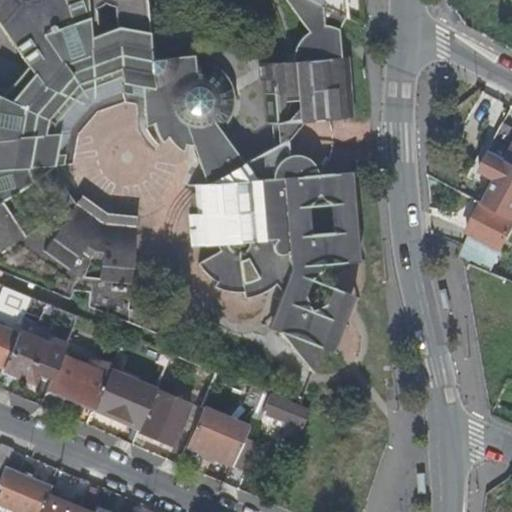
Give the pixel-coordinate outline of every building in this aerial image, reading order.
[(41,153),(38,154),(35,153),(44,167),(72,164),(77,135),(96,112),(124,102),(143,105),(145,127),(154,123),(155,130),(158,138),(162,142),(167,137),(171,143),(177,148),(183,152),(185,145),(192,145),(206,184),(223,182),(222,172),(234,171),(233,169),(233,165),(233,164),(233,160),(234,156),(236,152),(226,125),(231,119),(233,113),(235,107),(235,98),(233,89),(232,85),(228,77),(222,71),(218,68),(214,65),(206,88),(210,91),(213,95),(214,98),(214,101),(214,103),(213,104),(212,106),(211,108),(210,110),(208,111),(204,113),(198,112),(188,133),(187,132),(186,131),(184,131),(183,130),(182,130),(181,129),(180,128),(179,128),(179,127),(178,126),(177,125),(176,124),(175,124),(174,123),(174,122),(173,121),(172,121),(172,120),(171,119),(170,117),(169,115),(168,113),(167,111),(167,109),(166,106),(166,104),(166,102),(166,99),(166,97),(166,95),(166,93),(162,92),(163,88),(164,83),(166,79),(170,74),(173,71),(175,68),(180,65),(184,63),(187,61),(192,60),(194,59),(194,55),(151,59),(144,0),(0,0),(0,28),(27,67),(5,93),(0,90),(0,95),(43,117),(36,130),(41,131),(46,133),(48,136),(49,138),(50,141),(49,144),(47,149),(44,152),(43,153),(41,153)] [(343,18),(307,0),(283,0),(287,5),(317,18),(339,26),(343,18)] [(307,0),(343,18),(341,0),(307,0)] [(333,33),(335,34),(339,26),(317,18),(313,30),(314,32),(316,31),(320,30),(325,29),(326,32),(329,32),(333,33)] [(265,64),(271,125),(277,124),(305,122),(319,107),(329,97),(335,94),(339,89),(340,82),(338,75),(342,75),(339,41),(337,36),(335,34),(333,33),(329,32),(326,32),(325,29),(320,30),(316,31),(314,32),(313,30),(312,29),(306,33),(296,44),(292,56),(292,62),(265,64)] [(214,65),(215,61),(214,61),(212,60),(207,59),(202,59),(196,59),(194,59),(192,60),(187,61),(184,63),(180,65),(175,68),(173,71),(170,74),(166,79),(164,83),(163,88),(162,92),(166,93),(166,95),(166,97),(166,99),(166,102),(166,104),(166,106),(167,109),(167,111),(168,113),(169,115),(170,117),(171,119),(172,120),(172,121),(173,121),(174,122),(174,123),(175,124),(176,124),(177,125),(178,126),(179,127),(179,128),(180,128),(181,129),(182,130),(183,130),(184,131),(186,131),(187,132),(188,133),(198,112),(204,113),(208,111),(210,110),(211,108),(212,106),(213,104),(214,103),(214,101),(214,98),(213,95),(210,91),(206,88),(214,65)] [(0,225),(7,225),(15,219),(4,202),(48,173),(44,167),(35,153),(38,154),(41,153),(43,153),(44,152),(47,149),(49,144),(50,141),(49,138),(48,136),(46,133),(41,131),(36,130),(43,117),(0,95),(0,225)] [(305,122),(277,124),(279,145),(273,148),(274,149),(275,150),(276,152),(277,155),(278,157),(279,162),(280,161),(282,160),(283,159),(285,158),(287,157),(289,156),(287,141),(305,122)] [(511,130),(502,126),(490,150),(509,160),(511,154),(511,130)] [(254,295),(266,290),(275,283),(281,292),(289,301),(277,331),(311,372),(324,340),(300,314),(305,308),(300,304),(305,299),(300,295),(304,290),(300,287),(301,286),(329,263),(285,218),(289,215),(285,210),(288,207),(284,203),(287,200),(288,200),(290,200),(291,201),(293,200),(294,200),(295,200),(296,199),(298,198),(299,197),(300,196),(300,195),(301,194),(301,192),(301,191),(301,189),(301,188),(301,186),(300,185),(302,184),(303,184),(303,183),(304,182),(304,181),(305,179),(305,178),(305,177),(305,176),(305,175),(305,173),(304,171),(303,170),(301,168),(299,166),(296,166),(293,166),(290,167),(289,156),(287,157),(285,158),(283,159),(282,160),(280,161),(279,162),(278,157),(277,155),(276,152),(275,150),(274,149),(273,148),(244,164),(236,152),(234,156),(233,160),(233,164),(233,165),(233,169),(234,171),(222,172),(223,182),(206,184),(194,185),(199,247),(223,245),(224,247),(198,261),(203,269),(210,276),(218,281),(215,286),(222,289),(233,291),(243,291),(244,297),(254,295)] [(511,164),(501,160),(488,153),(480,174),(495,182),(484,200),(511,217),(511,164)] [(359,262),(352,171),(317,174),(305,175),(305,176),(305,177),(305,178),(305,179),(304,181),(304,182),(303,183),(303,184),(302,184),(300,185),(301,186),(301,188),(301,189),(301,191),(301,192),(301,194),(300,195),(300,196),(299,197),(298,198),(296,199),(295,200),(294,200),(293,200),(291,201),(290,200),(288,200),(287,200),(284,203),(288,207),(285,210),(289,215),(285,218),(329,263),(359,262)] [(130,310),(138,218),(108,214),(83,197),(69,217),(63,213),(27,238),(19,243),(0,234),(0,270),(2,271),(70,300),(73,291),(80,291),(90,292),(88,307),(126,322),(172,340),(170,314),(130,310)] [(468,242),(466,245),(461,258),(490,271),(511,230),(511,217),(485,203),(468,232),(472,235),(468,242)] [(27,238),(15,219),(7,225),(0,225),(0,234),(19,243),(27,238)] [(332,286),(300,314),(324,340),(332,353),(354,295),(332,286)] [(277,331),(289,301),(281,292),(267,328),(277,331)] [(35,315),(25,311),(21,322),(30,325),(35,315)] [(0,313),(0,326),(16,333),(16,332),(20,322),(0,313)] [(16,333),(0,326),(0,368),(1,369),(16,333)] [(47,345),(16,332),(16,333),(1,369),(32,382),(47,345)] [(48,388),(94,408),(108,374),(86,365),(61,354),(48,388)] [(112,362),(88,359),(86,365),(108,374),(109,371),(112,362)] [(155,389),(109,371),(108,374),(94,408),(139,427),(151,400),(155,389)] [(223,386),(227,376),(216,372),(212,382),(223,386)] [(244,405),(255,409),(263,391),(252,386),(244,405)] [(261,412),(279,418),(285,421),(301,427),(309,409),(299,405),(264,391),(262,396),(266,398),(261,412)] [(186,415),(151,400),(139,427),(138,431),(137,431),(174,446),(186,415)] [(216,459),(232,466),(244,437),(248,426),(202,407),(186,446),(204,454),(216,459)] [(139,427),(94,408),(92,412),(138,431),(139,427)] [(259,443),(244,437),(232,466),(247,472),(259,443)] [(0,476),(4,468),(12,449),(0,443),(0,476)] [(204,454),(202,458),(214,463),(216,459),(204,454)] [(0,476),(0,504),(19,511),(39,511),(47,496),(47,495),(50,488),(4,468),(0,476)] [(83,511),(47,496),(39,511),(83,511)]
